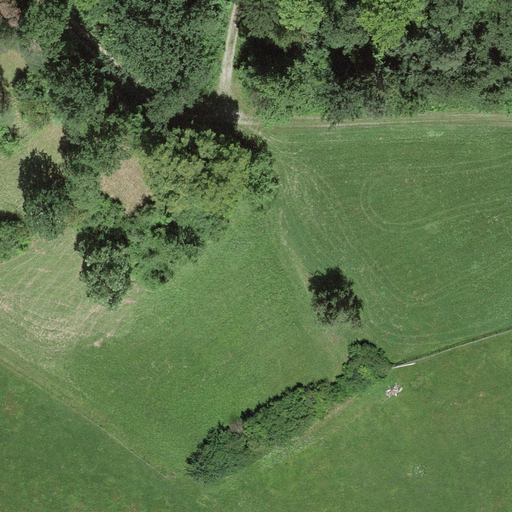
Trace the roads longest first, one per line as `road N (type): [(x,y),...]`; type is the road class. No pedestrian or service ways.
road 1 (track): [(51,0),(71,29),(148,87),(224,116),(511,116)]
road 2 (track): [(0,354),(222,511)]
